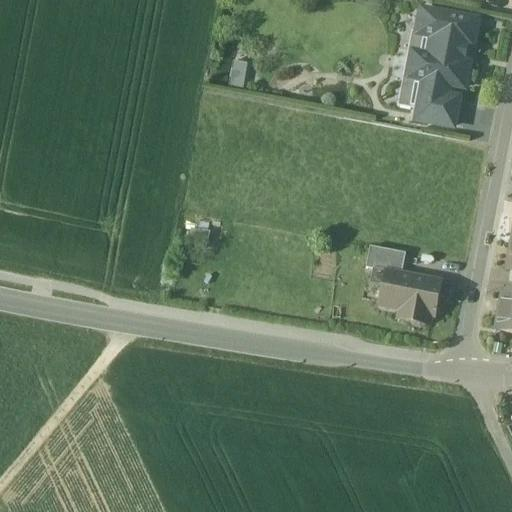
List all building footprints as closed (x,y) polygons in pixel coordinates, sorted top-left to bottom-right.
[(477,24),(423,13),(418,36),(434,39),(430,59),(414,56),(410,80),(426,83),(423,96),(447,100),(447,99),(449,87),(465,90),(469,67),(465,66),(469,46),(473,47),(477,24)] [(247,66),(235,64),(231,87),(242,89),(247,66)] [(447,100),(423,96),(418,122),(453,129),(459,101),(447,99),(447,100)] [(406,256),(371,249),(367,270),(388,275),(388,274),(402,277),(406,256)] [(402,277),(388,274),(388,275),(382,309),(400,313),(399,321),(412,323),(415,328),(421,329),(426,326),(430,327),(432,319),(434,320),(440,284),(402,277)] [(511,297),(502,296),(496,331),(511,334),(511,297)]
